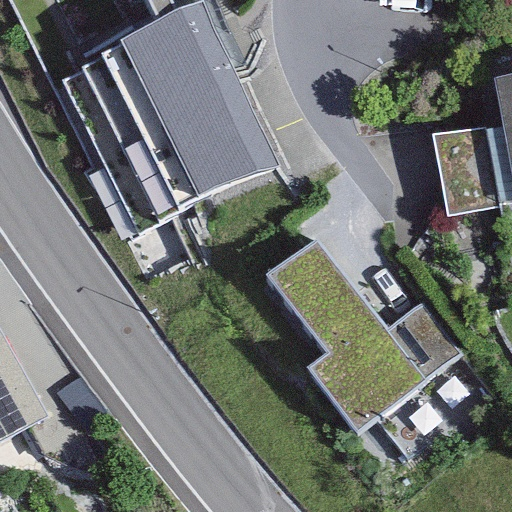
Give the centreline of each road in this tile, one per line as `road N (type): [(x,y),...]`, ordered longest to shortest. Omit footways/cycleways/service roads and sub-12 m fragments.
road 1 (tertiary): [(0,166),(265,511)]
road 2 (residential): [(311,0),(329,90),(385,180)]
